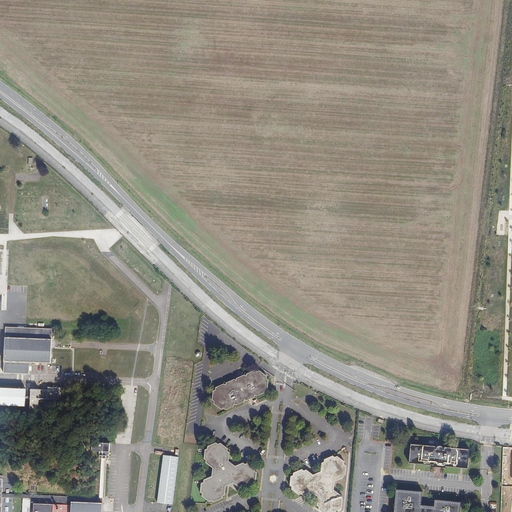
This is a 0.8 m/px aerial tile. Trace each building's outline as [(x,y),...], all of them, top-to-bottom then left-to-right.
[(53,330),(7,327),(5,362),(30,363),(51,364),(53,330)] [(30,363),(5,362),(4,373),(29,375),(30,363)] [(223,383),(216,386),(215,389),(213,390),(212,400),(214,401),(214,404),(221,409),(223,408),(225,409),(233,406),(235,403),(236,404),(244,401),(245,399),(247,400),(255,396),(255,394),(257,395),(265,392),(265,389),(268,388),(269,379),(267,378),(267,375),(260,370),(257,370),(255,369),(246,372),(246,375),(243,374),(236,377),(236,380),(233,378),(226,382),(226,383),(224,384),(223,383)] [(32,390),(31,409),(40,409),(40,402),(48,402),(48,399),(61,399),(62,387),(49,387),(49,390),(32,390)] [(0,405),(26,407),(27,390),(0,388),(0,405)] [(0,478),(3,479),(3,477),(14,477),(13,495),(16,495),(16,478),(25,479),(25,495),(40,496),(41,474),(82,476),(83,465),(88,465),(88,463),(83,462),(83,456),(92,456),(91,460),(100,460),(100,458),(100,451),(93,451),(94,442),(109,443),(109,439),(104,439),(104,427),(83,427),(84,412),(77,406),(77,398),(69,398),(69,412),(75,418),(75,424),(59,423),(59,417),(61,417),(61,399),(48,399),(48,402),(40,402),(40,409),(40,421),(30,421),(30,415),(27,414),(27,421),(20,426),(20,433),(15,433),(14,473),(0,472),(0,478)] [(100,458),(110,458),(111,453),(111,443),(109,443),(94,442),(93,451),(100,451),(100,458)] [(218,443),(216,442),(207,446),(207,448),(205,449),(204,458),(206,460),(206,462),(213,467),(213,475),(204,479),(204,482),(202,483),(201,492),(203,493),(203,497),(210,502),(213,501),(215,502),(223,498),(224,496),(226,495),(226,486),(234,483),(241,487),(243,486),(245,488),(254,484),(254,482),(257,480),(257,471),(255,469),(256,467),(248,462),(245,463),(244,462),(236,465),(229,459),(230,452),(228,450),(228,448),(221,442),(218,443)] [(437,447),(410,445),(409,463),(431,465),(432,466),(447,467),(448,465),(469,467),(471,448),(446,447),(446,448),(444,448),(444,446),(439,445),(437,447)] [(165,456),(160,503),(175,504),(180,458),(165,456)] [(301,493),(304,496),(312,492),(315,494),(318,497),(318,505),(320,506),(320,509),(324,511),(340,511),(341,509),(343,508),(345,499),(342,498),(342,495),(336,490),(336,482),(344,479),(345,476),(347,475),(348,465),(346,465),(346,461),(340,456),(337,458),(334,456),(325,459),(325,463),(322,464),(321,472),(314,475),(308,471),(304,472),(302,470),(294,473),(293,477),(291,478),(290,485),(292,487),(292,490),(299,495),(301,493)] [(421,492),(394,490),(392,511),(458,511),(459,501),(434,499),(433,505),(420,504),(421,492)] [(114,511),(115,499),(40,496),(25,495),(16,495),(13,495),(3,494),(3,497),(22,498),(32,498),(31,511),(114,511)] [(31,511),(32,498),(22,498),(21,511),(31,511)]
